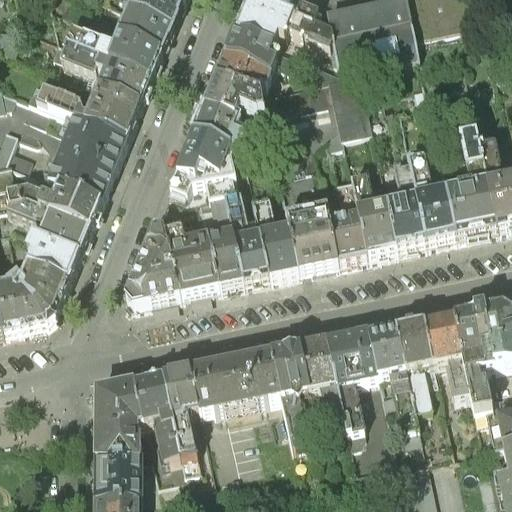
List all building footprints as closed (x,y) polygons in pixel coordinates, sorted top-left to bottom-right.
[(16,0),(17,1),(19,11),(35,6),(35,4),(33,0),(16,0)] [(142,0),(135,24),(176,41),(177,38),(186,17),(147,0),(142,0)] [(147,0),(186,17),(192,0),(147,0)] [(255,0),(253,6),(251,11),(320,38),(322,26),(298,16),(302,5),(288,0),(255,0)] [(418,71),(403,0),(374,0),(378,19),(331,30),(332,43),(336,62),(340,88),(362,83),(391,77),(418,71)] [(511,0),(496,0),(507,55),(511,53),(511,0)] [(249,16),(238,43),(281,60),(282,50),(293,45),(336,62),(332,43),(320,38),(251,11),(249,16)] [(125,48),(166,66),(174,46),(176,41),(135,24),(125,48)] [(73,58),(155,93),(157,88),(166,66),(125,48),(113,43),(109,56),(79,43),(73,58)] [(231,60),(229,65),(273,83),(281,60),(238,43),(231,60)] [(102,100),(145,118),(153,99),(155,93),(73,58),(68,70),(95,81),(91,95),(102,100)] [(307,72),(281,60),(273,83),(309,82),(307,72)] [(227,69),(220,87),(263,106),(273,83),(229,65),(227,69)] [(210,115),(208,119),(241,132),(243,121),(267,132),(263,106),(220,87),(218,91),(210,115)] [(311,96),(263,106),(267,132),(336,115),(332,92),(311,96)] [(78,133),(131,154),(143,124),(145,118),(102,100),(88,131),(86,131),(84,117),(39,98),(32,116),(78,133)] [(200,139),(199,142),(233,159),(247,162),(265,158),(236,141),(241,132),(208,119),(207,123),(200,139)] [(55,192),(106,215),(116,190),(131,154),(78,133),(69,157),(55,192)] [(347,165),(341,140),(329,151),(332,168),(347,165)] [(199,142),(187,170),(218,184),(225,185),(233,159),(199,142)] [(497,243),(500,242),(484,159),(481,146),(464,150),(470,182),(444,186),(448,208),(457,250),(497,243)] [(502,242),(511,239),(511,194),(508,196),(501,156),(484,159),(500,242),(502,242)] [(225,185),(229,209),(241,207),(241,196),(250,184),(247,162),(233,159),(225,185)] [(187,170),(172,207),(199,218),(205,218),(218,184),(187,170)] [(431,256),(457,250),(448,208),(434,210),(427,171),(410,173),(412,181),(427,257),(431,256)] [(424,257),(427,257),(412,181),(398,184),(404,219),(391,221),(399,263),(424,257)] [(306,283),(339,276),(330,234),(323,186),(293,190),(301,228),(291,230),(293,241),(303,283),(306,283)] [(31,213),(95,242),(97,237),(106,215),(55,192),(50,203),(38,198),(9,199),(14,216),(31,213)] [(375,268),(399,263),(391,221),(377,221),(370,192),(354,194),(362,229),(371,269),(375,268)] [(275,289),(303,283),(293,241),(279,244),(272,204),(255,207),(264,251),(272,290),(275,289)] [(171,212),(157,244),(169,248),(186,247),(190,247),(199,218),(172,207),(171,212)] [(250,295),(272,290),(264,251),(251,252),(241,207),(229,209),(247,295),(250,295)] [(244,296),(247,295),(229,209),(214,212),(222,252),(212,253),(222,301),(244,296)] [(45,252),(85,268),(94,246),(95,242),(31,213),(14,216),(12,217),(12,226),(48,244),(45,252)] [(366,270),(371,269),(362,229),(330,234),(339,276),(366,270)] [(186,247),(169,248),(157,244),(153,255),(129,313),(132,318),(135,320),(218,302),(222,301),(212,253),(188,260),(186,247)] [(32,277),(74,294),(82,274),(85,268),(45,252),(36,248),(29,266),(35,269),(32,277)] [(59,334),(74,294),(32,277),(26,290),(19,287),(9,297),(0,298),(0,309),(7,344),(33,339),(59,334)] [(453,328),(466,388),(488,383),(511,377),(511,323),(502,317),(478,322),(453,328)] [(466,388),(453,328),(449,329),(426,334),(436,380),(448,377),(456,413),(472,411),(466,388)] [(436,380),(426,334),(401,339),(398,340),(417,429),(433,425),(429,401),(439,399),(436,380)] [(417,429),(398,340),(395,341),(370,346),(381,394),(391,392),(402,448),(420,445),(417,429)] [(381,394),(370,346),(365,347),(329,355),(349,450),(366,446),(357,398),(381,394)] [(349,450),(329,355),(324,356),(301,362),(313,408),(324,406),(334,452),(349,450)] [(313,408),(301,362),(279,366),(275,367),(284,413),(296,464),(314,461),(305,419),(314,417),(313,408)] [(284,413),(275,367),(254,372),(213,381),(193,385),(203,431),(284,413)] [(495,418),(488,383),(466,388),(472,411),(474,422),(495,418)] [(203,431),(193,385),(170,390),(164,392),(183,476),(187,493),(202,489),(191,432),(203,431)] [(183,476),(164,392),(159,393),(139,397),(147,442),(157,439),(167,479),(183,476)] [(147,442),(139,397),(99,406),(99,446),(99,474),(143,472),(142,440),(147,442)] [(506,459),(511,457),(511,420),(500,423),(506,459)] [(502,511),(511,511),(511,457),(506,459),(511,486),(511,487),(498,491),(502,511)] [(143,511),(143,472),(99,474),(99,498),(98,511),(143,511)] [(409,511),(434,511),(426,476),(402,481),(405,496),(409,511)] [(219,511),(217,499),(189,504),(191,511),(219,511)]
